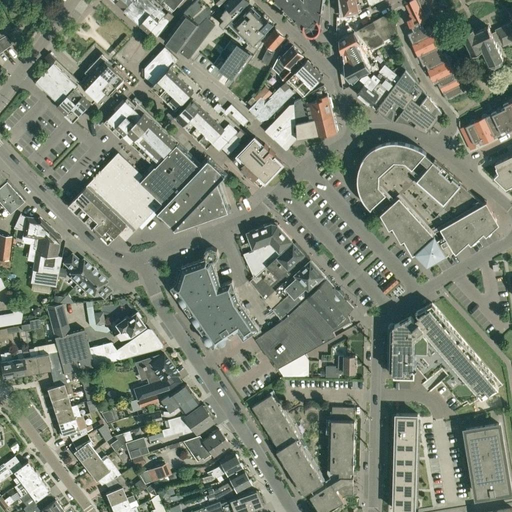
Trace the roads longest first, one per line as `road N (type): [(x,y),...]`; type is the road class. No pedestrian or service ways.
road 1 (residential): [(372,511),(379,316),(511,234)]
road 2 (tertiary): [(293,511),(175,333),(141,258)]
road 3 (residential): [(141,258),(256,217),(303,167),(348,135)]
road 4 (tertiary): [(141,258),(96,246),(0,147)]
road 5 (residential): [(437,147),(451,117),(423,80),(393,0)]
road 6 (residential): [(87,511),(0,401)]
